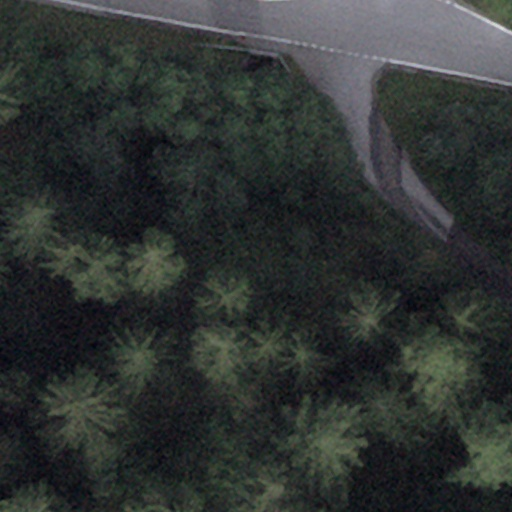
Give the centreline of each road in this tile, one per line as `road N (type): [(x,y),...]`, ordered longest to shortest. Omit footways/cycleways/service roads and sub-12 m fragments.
road 1 (unclassified): [(511,62),(165,0)]
road 2 (track): [(369,0),(380,174),(511,293)]
